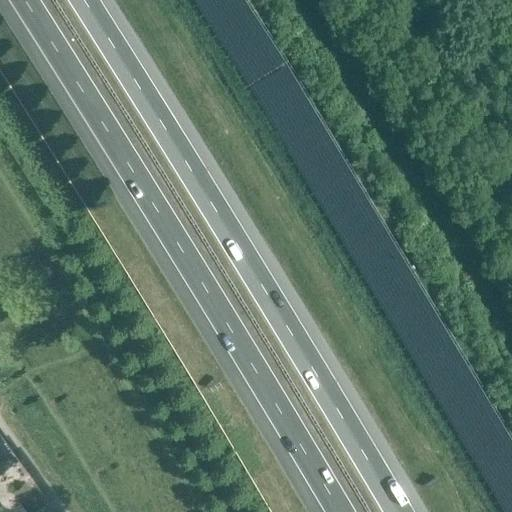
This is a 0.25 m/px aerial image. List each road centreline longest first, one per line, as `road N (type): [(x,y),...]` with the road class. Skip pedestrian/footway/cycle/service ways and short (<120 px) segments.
road 1 (motorway): [(24,0),(331,511)]
road 2 (motorway): [(391,511),(84,0)]
